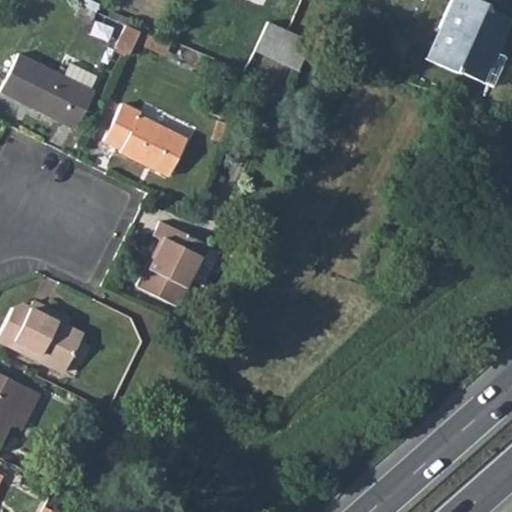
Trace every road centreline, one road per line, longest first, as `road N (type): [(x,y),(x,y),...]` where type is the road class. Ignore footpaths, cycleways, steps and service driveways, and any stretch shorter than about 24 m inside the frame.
road 1 (trunk): [(511,386),(369,511)]
road 2 (residential): [(0,208),(10,187),(103,235)]
